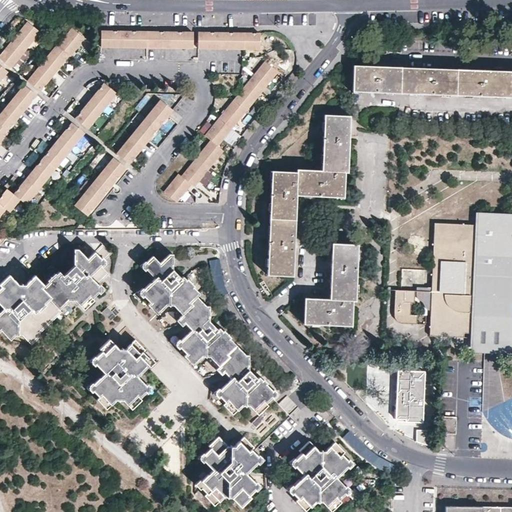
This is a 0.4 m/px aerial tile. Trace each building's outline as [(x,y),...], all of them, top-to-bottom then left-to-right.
[(39,30),(26,20),(0,52),(0,58),(10,66),(39,30)] [(84,37),(71,27),(56,45),(55,44),(26,80),(39,90),(68,54),(69,55),(84,37)] [(192,47),(192,31),(181,31),(156,31),(129,30),(108,30),(101,30),(100,44),(146,45),(192,47)] [(259,48),(260,33),(246,33),(228,32),(208,32),(198,32),(197,47),(259,48)] [(277,71),(265,61),(259,68),(244,86),(233,99),(208,130),(204,135),(210,140),(206,144),(180,175),(178,173),(163,191),(175,201),(185,188),(190,183),(193,185),(198,179),(223,150),(216,144),(277,71)] [(511,96),(511,70),(480,69),(460,68),(372,64),(354,64),(352,90),(511,96)] [(115,92),(103,82),(96,91),(78,113),(74,118),(87,128),(115,92)] [(35,93),(23,84),(0,112),(0,138),(7,130),(6,130),(35,93)] [(172,109),(160,99),(116,152),(127,162),(137,150),(147,138),(169,113),(172,109)] [(343,196),(344,171),(347,171),(349,140),(350,114),(324,113),(322,168),(297,167),(297,170),(272,169),(267,273),(292,274),(293,256),(295,209),(296,194),(329,195),(343,196)] [(83,132),(71,121),(64,129),(45,153),(28,173),(15,189),(12,193),(6,188),(0,194),(0,212),(4,207),(7,211),(18,198),(23,202),(83,132)] [(125,166),(112,156),(74,205),(85,214),(91,209),(125,166)] [(128,169),(125,166),(91,209),(85,214),(88,216),(106,195),(122,175),(128,169)] [(117,185),(116,185),(115,185),(114,186),(113,187),(112,189),(113,192),(114,193),(116,193),(118,193),(119,192),(120,191),(120,189),(120,188),(119,186),(117,185)] [(480,224),(435,222),(430,335),(465,336),(465,332),(473,332),(474,327),(477,328),(475,348),(507,349),(508,330),(511,330),(511,225),(511,216),(501,216),(501,222),(490,221),(490,216),(480,215),(480,224)] [(355,299),(358,242),(332,241),(329,297),(319,296),(305,296),(304,322),(351,324),(352,299),(355,299)] [(86,292),(86,290),(95,280),(104,272),(99,266),(97,264),(97,257),(99,256),(101,257),(107,251),(99,242),(84,256),(74,246),(71,246),(70,261),(59,272),(57,270),(47,279),(45,278),(40,282),(31,273),(22,281),(15,281),(7,273),(0,279),(0,303),(3,306),(4,308),(0,312),(0,327),(9,336),(15,331),(21,331),(31,341),(39,333),(37,330),(42,325),(39,322),(43,318),(46,321),(53,315),(49,311),(55,306),(65,298),(71,298),(80,306),(90,297),(87,294),(86,292)] [(140,290),(140,296),(145,303),(144,304),(153,314),(162,306),(170,306),(178,315),(175,318),(185,327),(187,325),(192,331),(185,338),(182,336),(179,339),(179,344),(185,351),(183,353),(191,363),(201,354),(208,354),(226,373),(229,371),(233,376),(231,378),(226,383),(223,380),(216,387),(215,385),(211,389),(215,395),(217,393),(222,399),(221,400),(231,410),(240,401),(248,401),(256,411),(265,401),(264,399),(269,393),(273,389),(264,380),(261,382),(254,374),(246,366),(243,353),(239,354),(214,328),(213,328),(205,321),(207,305),(204,304),(192,292),(195,289),(189,283),(186,285),(177,276),(169,268),(165,271),(162,268),(167,264),(168,253),(165,252),(156,262),(149,254),(141,261),(141,268),(148,277),(150,274),(156,280),(149,286),(147,284),(140,290)] [(55,268),(45,278),(47,279),(57,270),(55,268)] [(151,280),(147,284),(149,286),(156,280),(150,274),(148,277),(151,280)] [(180,274),(177,276),(186,285),(189,283),(180,275),(180,274)] [(95,280),(86,290),(86,292),(87,294),(93,289),(95,290),(100,286),(95,280)] [(405,289),(395,288),(394,316),(396,320),(398,322),(403,323),(417,324),(418,314),(411,314),(412,302),(405,301),(405,289)] [(58,310),(55,306),(49,311),(53,315),(58,310)] [(107,320),(116,311),(113,308),(109,311),(106,307),(103,310),(100,307),(97,310),(107,320)] [(187,325),(185,327),(188,331),(182,336),(185,338),(192,331),(187,325)] [(144,363),(145,356),(138,349),(140,347),(130,338),(122,346),(115,346),(106,337),(96,346),(98,349),(93,354),(92,360),(99,367),(102,364),(106,369),(100,376),(98,374),(91,380),(92,387),(97,393),(95,395),(105,405),(113,397),(121,396),(129,405),(139,396),(137,394),(143,388),(143,382),(137,375),(134,377),(129,372),(131,370),(136,365),(138,368),(144,363)] [(198,370),(203,375),(212,366),(206,361),(198,370)] [(102,371),(98,374),(100,376),(106,369),(102,364),(99,367),(102,371)] [(359,392),(368,392),(369,385),(392,385),(392,369),(382,369),(382,367),(359,366),(359,392)] [(423,420),(425,370),(425,369),(398,368),(396,416),(406,417),(405,419),(423,420)] [(257,373),(254,374),(261,382),(264,380),(257,373)] [(265,401),(256,411),(249,417),(264,433),(286,411),(269,393),(264,399),(265,401)] [(456,416),(438,415),(437,432),(455,433),(456,416)] [(426,441),(426,433),(417,432),(417,440),(426,441)] [(255,451),(249,445),(251,443),(242,433),(231,442),(226,443),(216,433),(206,442),(208,444),(201,451),(201,459),(207,465),(210,463),(214,468),(208,474),(205,472),(199,479),(199,485),(205,491),(203,493),(212,503),(220,495),(230,495),(238,503),(248,493),(246,492),(252,486),(252,479),(246,474),(244,475),(238,469),(245,462),(247,464),(254,459),(255,451)] [(331,474),(338,468),(340,470),(346,463),(346,457),(340,451),(331,441),(323,447),(317,447),(308,438),(298,448),(300,450),(294,456),(294,463),(300,469),(302,467),(307,472),(300,479),(297,476),(291,482),(291,490),(297,496),(295,498),(304,508),(314,499),(321,499),(329,508),(339,499),(337,497),(343,490),(344,483),(337,477),(335,479),(331,474)] [(333,439),(331,441),(340,451),(342,448),(333,439)] [(243,469),(247,464),(245,462),(238,469),(244,475),(246,474),(243,469)] [(209,468),(205,472),(208,474),(214,468),(210,463),(207,465),(209,468)] [(302,472),(297,476),(300,479),(307,472),(302,467),(300,469),(302,472)] [(340,470),(338,468),(331,474),(335,479),(337,477),(335,474),(340,470)]
